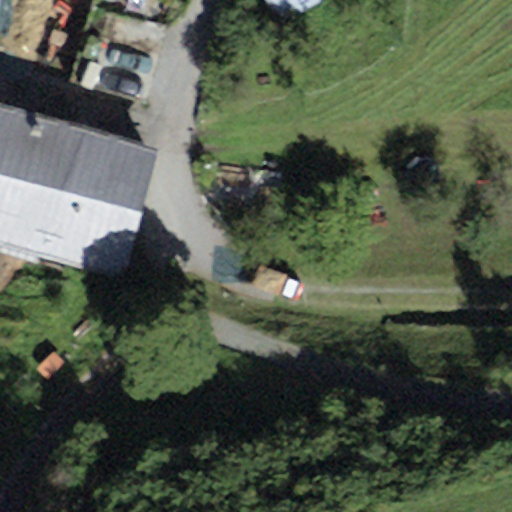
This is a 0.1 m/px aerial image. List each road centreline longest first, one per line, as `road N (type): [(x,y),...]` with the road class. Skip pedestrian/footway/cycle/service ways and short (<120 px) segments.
road 1 (track): [(511,399),(405,390),(226,329),(138,276),(116,346),(42,438),(10,511)]
road 2 (track): [(149,222),(265,281),(313,291),(511,295)]
road 3 (residential): [(206,0),(138,276)]
